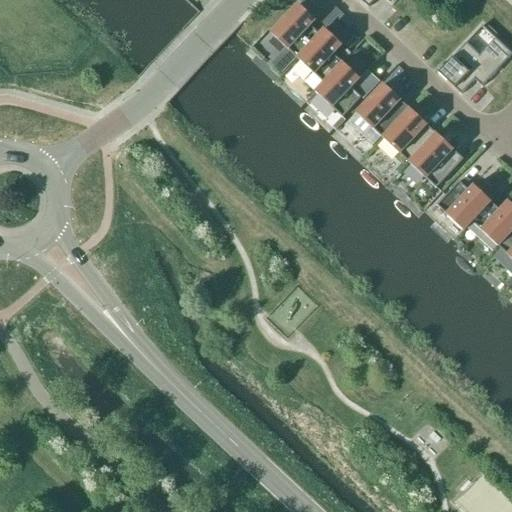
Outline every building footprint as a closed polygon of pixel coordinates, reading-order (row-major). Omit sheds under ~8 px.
[(385,0),(389,3),(392,0),(358,0),(368,9),(376,0),(385,0)] [(320,36),(319,36),(310,27),(315,22),(298,6),(270,35),(298,61),(320,36)] [(482,88),(511,56),(511,55),(482,27),(438,74),(461,96),(474,81),(482,88)] [(324,85),(343,65),(333,56),(342,47),(324,31),(319,36),(320,36),(298,61),(323,85),(324,85)] [(324,85),(323,85),(315,94),(342,120),(361,99),(351,90),(360,81),(343,65),(324,85)] [(383,140),(410,111),(383,86),(356,115),(383,140)] [(409,165),(436,136),(410,111),(383,140),(409,165)] [(436,136),(409,165),(436,190),(463,161),(436,136)] [(471,223),(490,203),(473,187),(468,192),(458,183),(436,207),(464,233),(472,224),(471,223)] [(498,248),(511,232),(511,206),(508,203),(500,212),(490,203),(471,223),(472,224),(498,248)] [(511,232),(498,248),(511,261),(511,232)]
